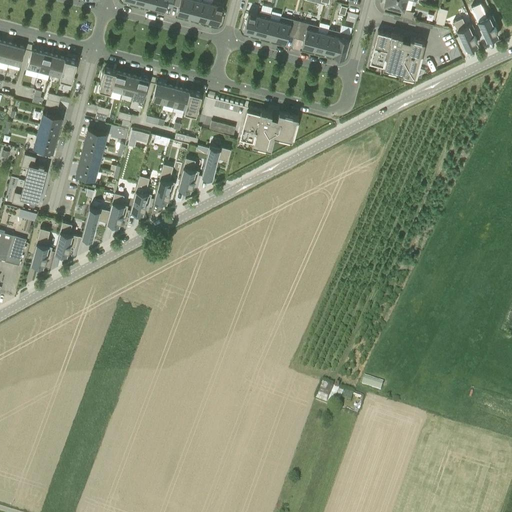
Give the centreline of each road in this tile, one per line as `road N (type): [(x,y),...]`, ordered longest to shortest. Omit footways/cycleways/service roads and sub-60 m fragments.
road 1 (unclassified): [(0,316),(352,127),(511,51)]
road 2 (residential): [(52,211),(93,47)]
road 3 (residential): [(351,74),(337,110),(215,80)]
road 4 (residential): [(225,41),(351,74)]
road 5 (residential): [(215,80),(93,47)]
road 6 (residential): [(104,9),(225,41)]
